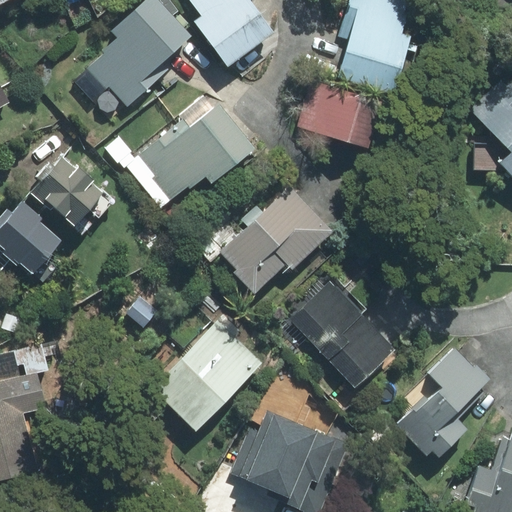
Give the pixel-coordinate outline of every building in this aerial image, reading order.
[(110,87),(127,106),(166,69),(161,63),(190,36),(157,0),(146,0),(113,31),(119,37),(85,69),(105,91),(110,87)] [(189,0),(202,16),(194,22),(228,67),(274,33),(250,0),(189,0)] [(351,39),(339,78),(394,94),(412,36),(403,33),(413,0),(349,0),(339,36),(351,39)] [(475,144),(474,169),(507,169),(511,175),(511,79),(506,73),(470,107),(504,144),(475,144)] [(387,103),(311,80),(297,126),(372,149),(387,103)] [(0,107),(9,103),(0,86),(0,107)] [(129,153),(131,151),(119,136),(104,148),(117,164),(119,163),(124,169),(126,167),(161,209),(188,187),(190,190),(206,177),(212,183),(254,149),(218,105),(213,109),(203,97),(181,115),(184,120),(135,160),(129,153)] [(49,162),(36,177),(41,182),(33,191),(82,235),(112,201),(92,183),(94,180),(79,167),(76,169),(63,157),(54,167),(49,162)] [(235,273),(255,294),(287,264),(293,270),(334,232),(290,186),(263,211),(257,205),(241,219),(248,226),(221,252),(238,270),(235,273)] [(42,219),(22,201),(12,213),(7,209),(0,216),(0,270),(10,259),(17,265),(19,262),(32,274),(61,240),(39,222),(42,219)] [(334,275),(289,319),(354,388),(395,349),(361,314),(366,309),(350,292),(356,285),(351,280),(345,286),(334,275)] [(139,297),(126,313),(143,327),(157,311),(139,297)] [(241,332),(223,315),(153,389),(196,431),(262,363),(236,338),(241,332)] [(474,366),(454,346),(426,373),(441,388),(416,412),(414,411),(399,425),(427,453),(432,448),(439,455),(465,430),(456,420),(484,392),(481,389),(492,379),(477,364),(474,366)] [(46,408),(38,372),(0,380),(0,479),(37,471),(23,413),(46,408)] [(252,421),(230,473),(269,490),(268,494),(309,511),(317,511),(347,443),(267,410),(261,425),(252,421)] [(503,436),(492,470),(479,466),(465,506),(473,509),(471,511),(511,511),(511,437),(511,439),(503,436)]
